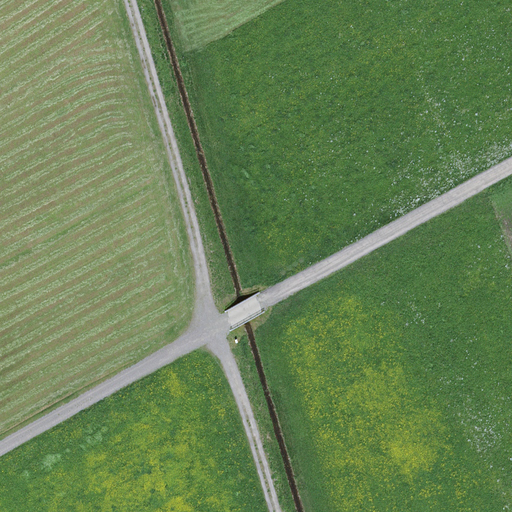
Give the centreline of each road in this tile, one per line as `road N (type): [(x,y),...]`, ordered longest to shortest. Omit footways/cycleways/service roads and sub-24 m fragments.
road 1 (track): [(129,0),(220,325),(511,164)]
road 2 (track): [(220,325),(0,448)]
road 3 (track): [(220,325),(273,511)]
